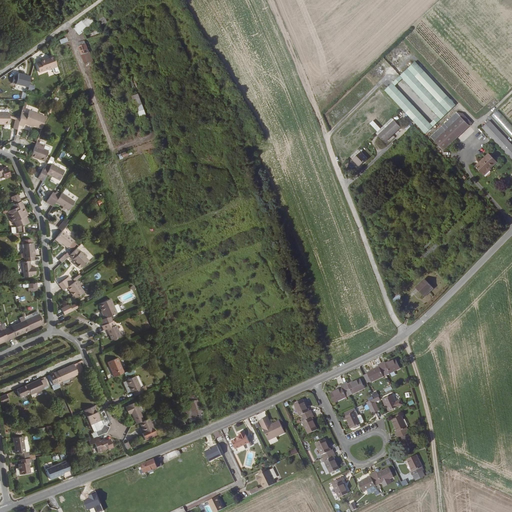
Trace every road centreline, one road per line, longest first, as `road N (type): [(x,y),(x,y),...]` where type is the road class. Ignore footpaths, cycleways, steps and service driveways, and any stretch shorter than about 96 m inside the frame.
road 1 (track): [(401,336),(269,0)]
road 2 (unclassified): [(7,509),(313,381)]
road 3 (unclassified): [(313,381),(420,323),(511,230)]
road 4 (residential): [(52,330),(40,221),(12,157),(0,154)]
road 5 (track): [(440,511),(423,398),(398,338)]
road 6 (unknown): [(66,26),(115,158)]
road 7 (residential): [(102,0),(0,72)]
road 8 (residential): [(116,431),(75,341),(52,330)]
